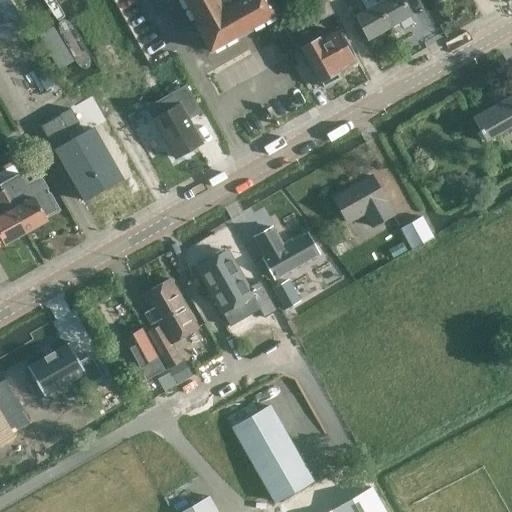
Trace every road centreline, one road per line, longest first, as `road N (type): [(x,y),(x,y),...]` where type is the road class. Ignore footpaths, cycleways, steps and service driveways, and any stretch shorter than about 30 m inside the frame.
road 1 (unclassified): [(162,228),(511,25)]
road 2 (unclassified): [(0,505),(243,373)]
road 3 (unknown): [(256,174),(156,0)]
road 4 (unclassified): [(50,287),(162,228)]
